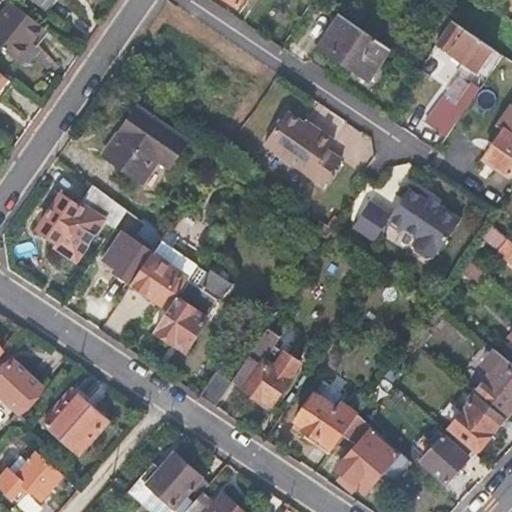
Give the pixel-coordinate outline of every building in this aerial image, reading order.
[(31,41),(43,27),(9,0),(0,12),(0,46),(17,60),(31,41)] [(33,0),(45,9),(51,0),(33,0)] [(454,20),(440,11),(425,33),(439,42),(454,20)] [(388,45),(341,15),(320,47),(366,78),(388,45)] [(479,73),(495,48),(454,20),(439,42),(438,44),(479,73)] [(35,45),(31,41),(17,60),(21,63),(35,45)] [(511,78),(511,59),(504,54),(495,67),(511,78)] [(428,123),(448,137),(480,89),(472,82),(456,105),(444,97),(428,123)] [(187,139),(136,104),(100,156),(142,186),(156,162),(167,169),(187,139)] [(314,128),(287,110),(265,143),(326,183),(343,157),(329,148),(335,138),(316,125),(314,128)] [(511,134),(505,130),(484,160),(510,178),(511,174),(511,134)] [(271,185),(258,175),(255,178),(251,185),(264,195),(271,185)] [(428,200),(429,199),(411,186),(392,213),(371,199),(354,224),(376,239),(389,220),(402,230),(405,226),(420,236),(414,244),(415,250),(428,258),(433,257),(439,248),(441,250),(463,218),(442,203),(439,208),(428,200)] [(104,219),(116,226),(128,210),(96,187),(82,208),(63,196),(41,230),(65,246),(61,252),(76,261),(104,219)] [(442,203),(431,196),(429,199),(428,200),(439,208),(442,203)] [(327,240),(335,229),(322,220),(314,231),(327,240)] [(140,234),(157,246),(163,236),(161,234),(147,224),(140,234)] [(130,282),(132,284),(152,252),(125,233),(105,260),(118,268),(114,273),(116,274),(116,277),(126,285),(130,282)] [(511,259),(511,239),(507,234),(496,247),(511,259)] [(170,308),(189,279),(153,256),(134,285),(170,308)] [(170,308),(156,330),(186,349),(213,308),(219,299),(189,279),(170,308)] [(263,337),(261,340),(234,381),(271,406),(300,362),(276,345),(282,337),(269,328),(263,337)] [(511,415),(511,363),(497,351),(484,365),(483,366),(482,367),(492,375),(476,393),(476,394),(478,395),(507,419),(509,420),(511,415)] [(11,360),(0,372),(0,397),(19,414),(42,387),(11,360)] [(217,373),(200,396),(217,407),(233,383),(217,373)] [(109,421),(63,381),(34,414),(79,454),(109,421)] [(305,437),(330,455),(344,435),(355,419),(358,413),(343,403),(340,409),(316,393),(298,419),(306,424),(305,427),(308,429),(306,430),(304,433),(305,437)] [(480,451),(507,419),(478,395),(476,394),(469,401),(471,403),(475,406),(454,429),(480,451)] [(355,419),(344,435),(356,446),(338,468),(345,474),(342,480),(353,491),(357,486),(366,492),(385,471),(395,479),(412,460),(358,413),(355,419)] [(306,424),(298,419),(295,423),(306,430),(308,429),(305,427),(306,424)] [(465,462),(483,479),(493,469),(473,452),(470,456),(455,444),(445,435),(441,432),(433,442),(437,445),(427,457),(424,461),(447,482),(465,462)] [(415,447),(427,457),(437,445),(433,442),(425,435),(415,447)] [(459,439),(455,444),(470,456),(473,452),(459,439)] [(41,501),(63,476),(36,453),(15,477),(8,470),(0,478),(0,487),(17,502),(28,490),(41,501)] [(183,511),(197,497),(209,484),(174,454),(161,469),(156,463),(140,480),(178,511),(183,511)] [(211,509),(197,497),(183,511),(243,511),(223,494),(211,509)]
